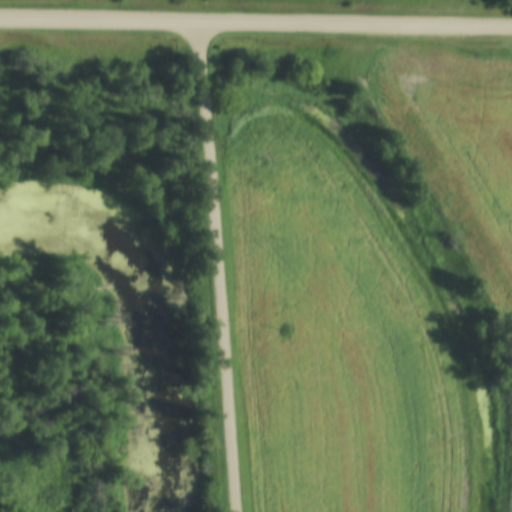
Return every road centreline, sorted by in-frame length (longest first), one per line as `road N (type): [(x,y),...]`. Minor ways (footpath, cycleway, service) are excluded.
road 1 (tertiary): [(0,14),(511,23)]
road 2 (residential): [(232,511),(196,17)]
